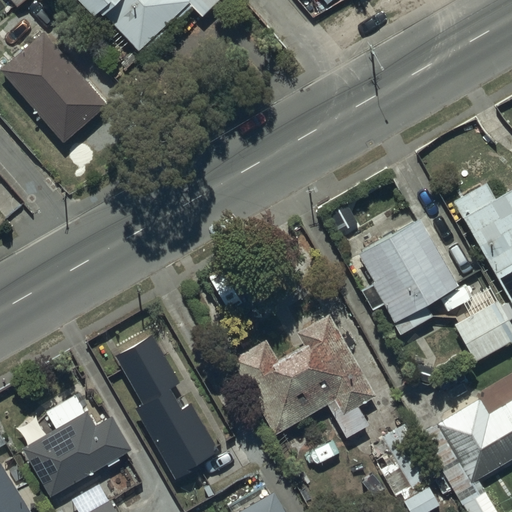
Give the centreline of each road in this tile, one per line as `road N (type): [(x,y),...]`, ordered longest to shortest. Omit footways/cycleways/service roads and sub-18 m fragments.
road 1 (primary): [(360,105),(0,312)]
road 2 (primary): [(511,18),(360,105)]
road 3 (residential): [(270,0),(360,105)]
